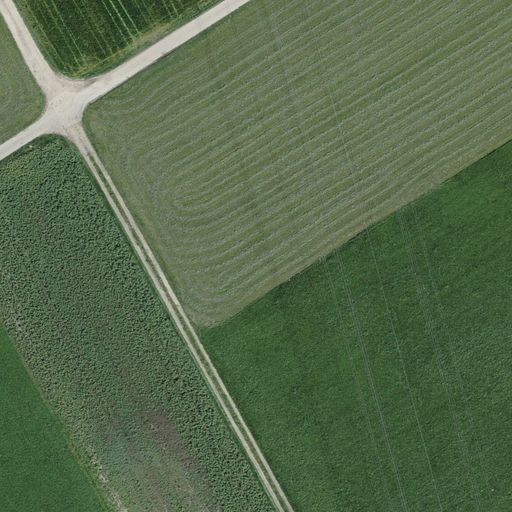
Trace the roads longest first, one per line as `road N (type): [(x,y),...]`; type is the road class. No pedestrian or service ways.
road 1 (track): [(284,511),(65,110)]
road 2 (track): [(65,110),(237,0)]
road 3 (track): [(65,110),(3,0)]
